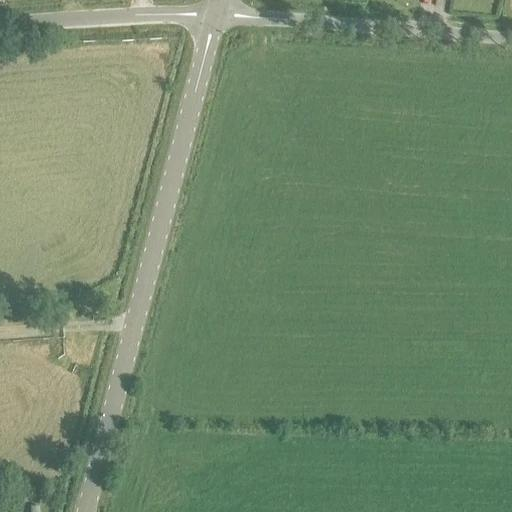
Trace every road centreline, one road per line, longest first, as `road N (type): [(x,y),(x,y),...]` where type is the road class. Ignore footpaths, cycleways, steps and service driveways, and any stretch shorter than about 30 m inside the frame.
road 1 (unclassified): [(86,511),(216,14)]
road 2 (unclassified): [(216,14),(511,38)]
road 3 (unclassified): [(0,28),(216,14)]
road 4 (unknown): [(0,319),(139,307)]
